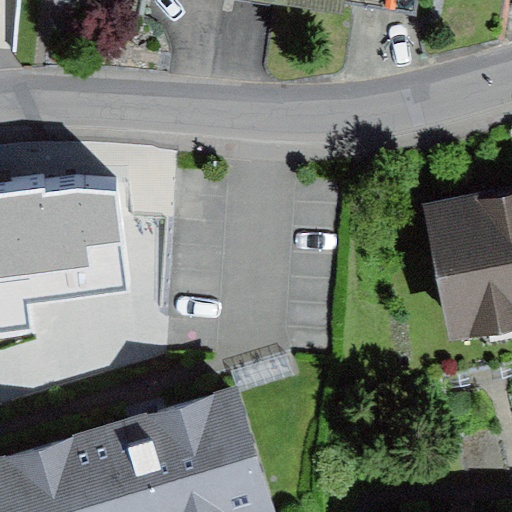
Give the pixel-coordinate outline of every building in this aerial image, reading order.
[(321,0),(346,4),(347,0),(363,0),(414,9),(415,0),(321,0)] [(96,140),(0,149),(0,296),(10,296),(9,285),(91,277),(88,244),(106,242),(96,140)] [(511,172),(428,189),(454,315),(511,303),(511,172)] [(241,365),(0,437),(0,490),(6,511),(201,511),(278,489),(241,365)] [(511,511),(511,496),(366,497),(366,511),(511,511)]
